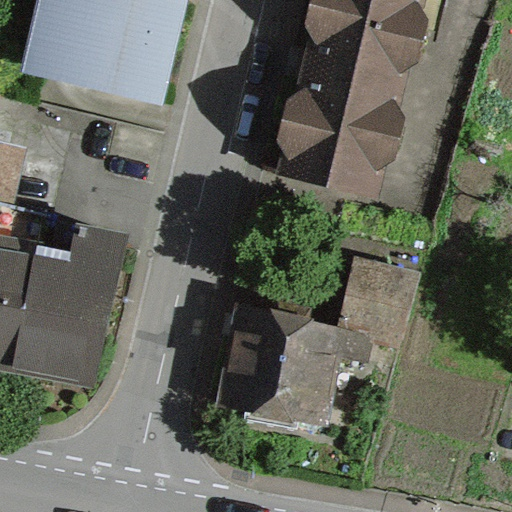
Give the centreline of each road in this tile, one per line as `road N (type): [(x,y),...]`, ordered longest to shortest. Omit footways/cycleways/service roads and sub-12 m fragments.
road 1 (residential): [(127,504),(253,0)]
road 2 (primary): [(127,504),(0,478)]
